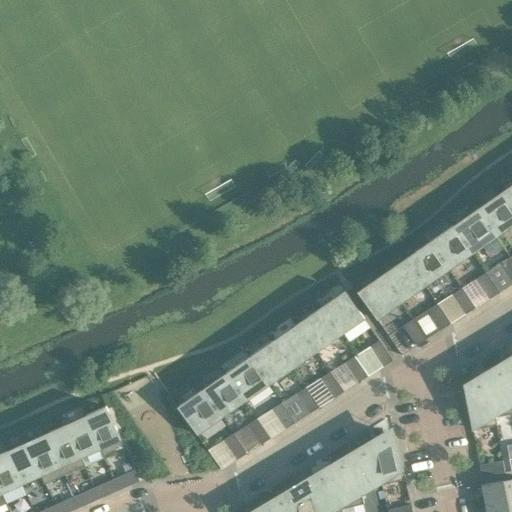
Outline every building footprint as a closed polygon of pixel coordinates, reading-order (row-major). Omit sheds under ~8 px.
[(511,180),(499,189),(511,208),(511,180)] [(475,206),(496,236),(511,224),(511,208),(499,189),(475,206)] [(451,222),(472,252),(496,236),(475,206),(451,222)] [(428,239),(449,269),(472,252),(451,222),(428,239)] [(404,255),(425,285),(449,269),(428,239),(404,255)] [(380,271),(401,302),(425,285),(404,255),(380,271)] [(511,259),(510,257),(500,263),(511,280),(511,259)] [(356,288),(377,319),(401,302),(380,271),(356,288)] [(500,292),(486,272),(476,279),(490,299),(500,292)] [(475,308),(462,288),(452,294),(465,314),(475,308)] [(364,318),(345,291),(321,308),(340,335),(364,318)] [(451,323),(438,303),(427,310),(441,329),(451,323)] [(297,324),(316,351),(340,335),(321,308),(297,324)] [(427,338),(413,319),(403,325),(417,345),(427,338)] [(274,341),(292,367),(316,351),(297,324),(274,341)] [(383,366),(393,360),(380,340),(369,347),(383,366)] [(250,357),(269,384),(292,367),(274,341),(250,357)] [(226,373),(245,400),(269,384),(250,357),(226,373)] [(369,376),(355,357),(344,362),(358,382),(369,376)] [(508,367),(486,372),(487,380),(488,380),(495,416),(511,413),(511,384),(509,367),(508,367)] [(344,391),(330,372),(320,378),(334,398),(344,391)] [(203,390),(221,417),(245,400),(226,373),(203,390)] [(488,380),(487,380),(465,384),(473,429),(496,425),(495,416),(488,380)] [(320,407),(306,387),(296,393),(310,413),(320,407)] [(178,407),(197,433),(221,417),(203,390),(178,407)] [(295,422),(282,403),(272,409),(285,429),(295,422)] [(125,448),(106,406),(86,415),(105,457),(125,448)] [(105,457),(86,415),(66,424),(85,466),(105,457)] [(271,438),(258,418),(247,425),(261,444),(271,438)] [(85,466),(66,424),(47,433),(65,475),(85,466)] [(41,475),(45,484),(65,475),(47,433),(27,442),(41,474),(41,475)] [(247,453),(233,433),(223,440),(237,459),(247,453)] [(382,485),(405,479),(395,435),(371,440),(372,447),(373,447),(382,481),(381,482),(382,485)] [(41,474),(27,442),(7,451),(22,483),(41,475),(41,474)] [(372,447),(350,453),(352,459),(353,459),(359,487),(360,487),(381,482),(382,481),(373,447),(372,447)] [(22,483),(7,451),(0,454),(0,487),(2,492),(22,483)] [(352,459),(330,465),(331,472),(332,471),(341,509),(363,504),(359,487),(353,459),(352,459)] [(480,464),(482,476),(505,472),(503,460),(480,464)] [(140,481),(135,469),(125,474),(130,485),(140,481)] [(331,472),(309,477),(311,484),(312,484),(318,511),(341,511),(341,509),(332,471),(331,472)] [(105,482),(110,494),(120,489),(115,478),(105,482)] [(511,478),(483,484),(487,505),(511,500),(511,478)] [(311,484),(289,489),(290,496),(291,496),(294,511),(318,511),(312,484),(311,484)] [(85,491),(90,503),(100,498),(95,487),(85,491)] [(65,500),(70,511),(80,507),(75,496),(65,500)] [(294,511),(291,496),(290,496),(268,501),(270,508),(271,508),(271,511),(294,511)] [(488,511),(511,511),(511,500),(487,505),(488,511)]
